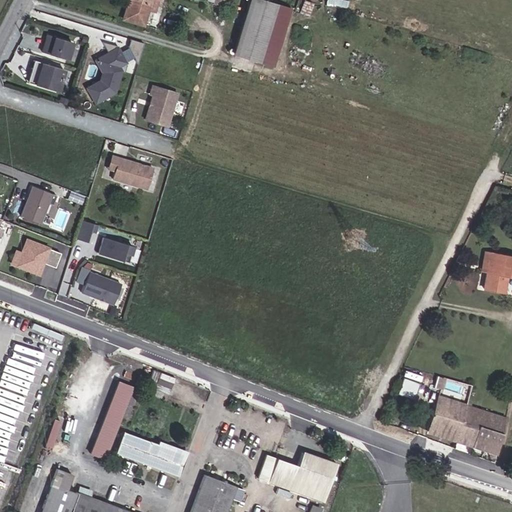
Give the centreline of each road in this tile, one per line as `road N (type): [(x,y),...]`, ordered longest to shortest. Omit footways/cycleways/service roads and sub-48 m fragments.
road 1 (residential): [(0,290),(363,427)]
road 2 (residential): [(363,427),(456,248)]
road 3 (unknown): [(178,497),(68,454),(51,459),(30,511)]
road 4 (unknown): [(31,0),(209,56)]
road 5 (residential): [(363,427),(511,483)]
road 6 (unknown): [(0,315),(53,336),(35,414)]
road 7 (unknown): [(224,378),(178,497)]
